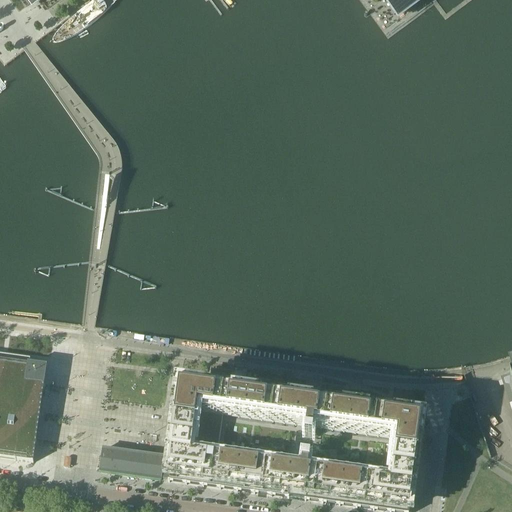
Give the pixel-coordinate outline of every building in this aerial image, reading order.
[(118,0),(96,0),(90,4),(76,15),(58,29),(54,35),(53,41),(57,42),(65,39),(86,28),(101,17),(115,4),(118,0)] [(382,0),(397,19),(422,0),(382,0)] [(98,211),(111,213),(113,195),(100,194),(98,211)] [(39,425),(44,388),(45,388),(48,368),(7,363),(0,361),(0,459),(33,464),(39,425)] [(420,441),(423,421),(270,400),(181,387),(177,413),(171,463),(168,483),(375,511),(408,511),(410,499),(417,452),(419,441),(420,441)] [(100,473),(100,475),(117,477),(160,483),(160,481),(168,482),(168,483),(171,463),(163,462),(163,460),(104,451),(103,452),(100,473)]
